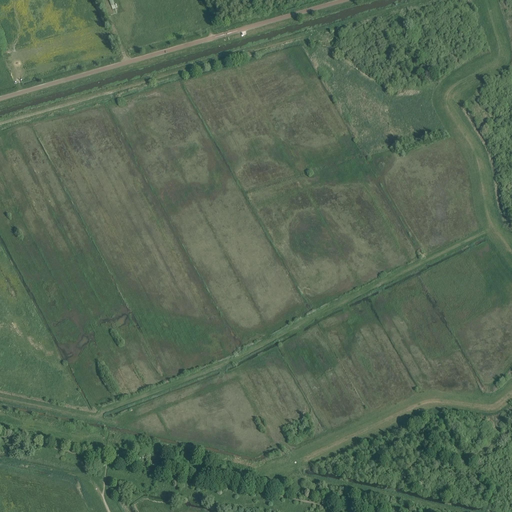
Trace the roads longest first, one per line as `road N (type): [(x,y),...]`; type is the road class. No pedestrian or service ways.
road 1 (track): [(0,397),(99,419),(493,226)]
road 2 (track): [(487,0),(499,54),(495,64),(462,79),(447,106),(473,149),(485,216),(511,253)]
road 3 (track): [(511,388),(492,403),(428,398),(262,477)]
